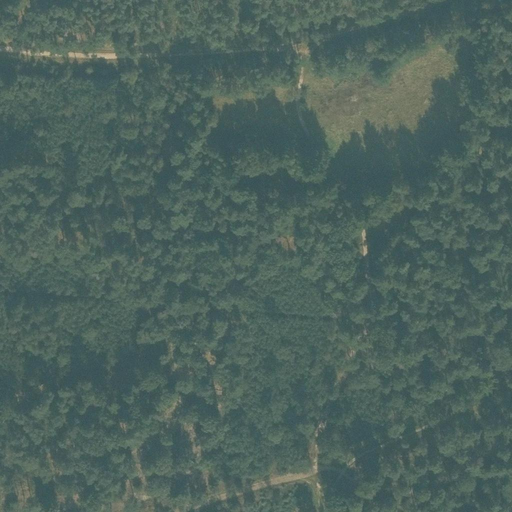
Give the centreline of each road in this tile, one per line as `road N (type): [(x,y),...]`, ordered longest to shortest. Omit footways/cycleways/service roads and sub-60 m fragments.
road 1 (track): [(319,467),(322,419),(364,337),(371,293),(363,225),(297,104),(306,40)]
road 2 (track): [(306,40),(148,55),(0,49)]
road 3 (track): [(319,467),(433,416),(511,358)]
road 4 (track): [(469,511),(319,467)]
road 5 (track): [(174,511),(319,467)]
road 6 (track): [(306,40),(451,0)]
